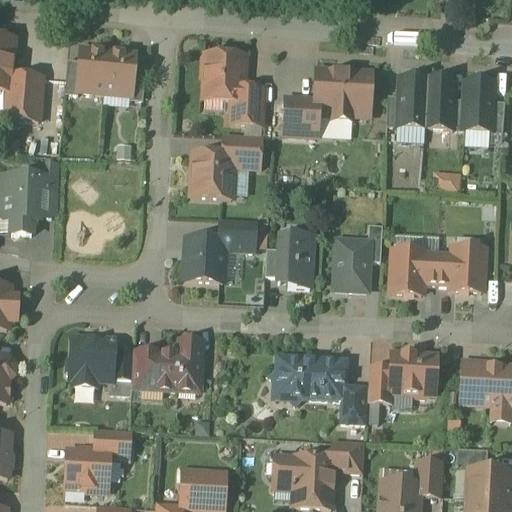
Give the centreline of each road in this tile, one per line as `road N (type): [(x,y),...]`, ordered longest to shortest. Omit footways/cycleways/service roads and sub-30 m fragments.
road 1 (residential): [(511,341),(155,323)]
road 2 (residential): [(161,17),(511,46)]
road 3 (residential): [(161,17),(155,278)]
road 4 (residential): [(39,321),(29,511)]
road 5 (residential): [(0,4),(161,17)]
road 6 (residential): [(155,278),(55,279),(47,282),(39,321)]
